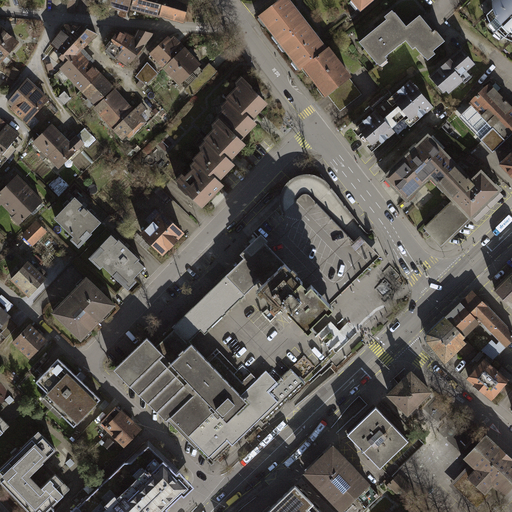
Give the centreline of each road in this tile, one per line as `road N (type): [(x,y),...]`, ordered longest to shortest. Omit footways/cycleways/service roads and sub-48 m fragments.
road 1 (residential): [(84,359),(315,126)]
road 2 (residential): [(0,10),(246,32)]
road 3 (primary): [(396,337),(223,499)]
road 4 (residential): [(315,126),(442,290)]
road 5 (residential): [(208,482),(84,359)]
road 6 (residential): [(396,337),(511,438)]
